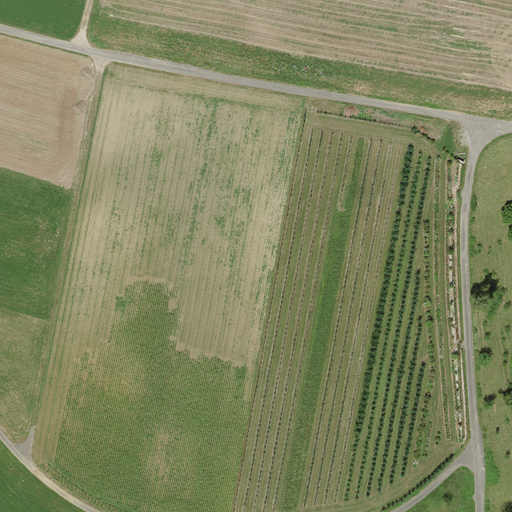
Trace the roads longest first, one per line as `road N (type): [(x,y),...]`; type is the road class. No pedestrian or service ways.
road 1 (track): [(0,27),(103,56),(479,122)]
road 2 (track): [(17,457),(30,432),(103,56)]
road 3 (track): [(479,122),(464,209),(463,286),(480,511)]
road 4 (track): [(0,433),(17,457),(90,511)]
